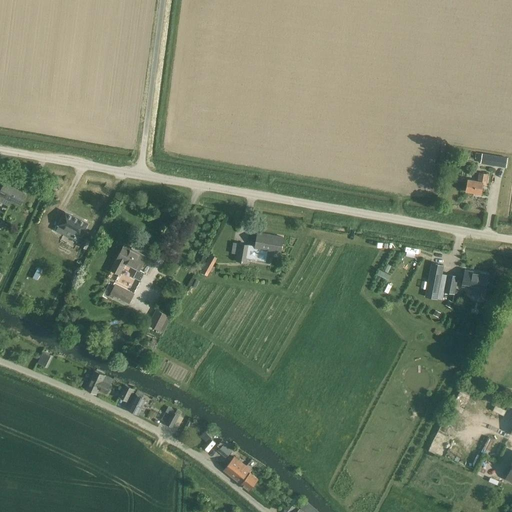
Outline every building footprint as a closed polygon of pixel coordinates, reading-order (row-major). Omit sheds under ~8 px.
[(507,158),(483,154),(481,163),(505,167),(507,158)] [(468,179),(468,181),(466,191),(481,194),(482,183),(486,184),(488,174),(480,173),(478,181),(468,179)] [(0,194),(4,197),(1,202),(8,205),(11,200),(21,205),(26,194),(9,185),(4,194),(0,191),(0,194)] [(58,226),(56,230),(78,241),(80,237),(81,238),(89,223),(65,210),(60,221),(58,225),(58,226)] [(239,244),(236,261),(246,263),(247,258),(266,262),(268,251),(280,253),(281,247),(283,237),(281,237),(271,236),(271,235),(258,233),(256,242),(255,246),(239,244)] [(80,246),(88,249),(91,242),(83,239),(80,246)] [(124,245),(120,254),(111,270),(121,275),(126,264),(137,270),(134,276),(141,280),(145,273),(139,270),(146,257),(124,245)] [(208,276),(218,258),(211,254),(206,262),(207,263),(201,272),(208,276)] [(465,270),(462,287),(474,289),(474,292),(476,295),(481,295),(483,293),(485,288),(488,274),(465,270)] [(442,275),(439,294),(446,295),(446,293),(454,294),(458,276),(450,275),(450,276),(442,275)] [(113,295),(128,303),(130,304),(134,295),(133,294),(115,284),(109,296),(111,297),(113,295)] [(449,300),(446,305),(452,309),(455,303),(449,300)] [(172,318),(169,316),(156,310),(148,326),(161,332),(164,333),(172,318)] [(43,351),(42,352),(37,363),(48,368),(53,357),(53,356),(43,351)] [(90,380),(86,389),(96,394),(98,389),(106,393),(110,384),(112,381),(113,379),(113,378),(105,375),(104,377),(94,372),(92,377),(90,380)] [(125,384),(118,397),(128,402),(135,389),(125,384)] [(136,392),(132,400),(128,409),(138,414),(147,398),(136,392)] [(172,413),(166,424),(176,429),(182,418),(172,413)] [(497,434),(493,440),(489,438),(484,446),(494,453),(504,438),(497,434)] [(220,442),(223,444),(218,450),(226,457),(234,447),(225,441),(222,439),(220,442)] [(235,456),(224,470),(249,490),(255,482),(258,478),(246,468),(248,466),(235,456)] [(292,511),(300,503),(301,502),(293,494),(286,502),(290,504),(283,511),(292,511)]
